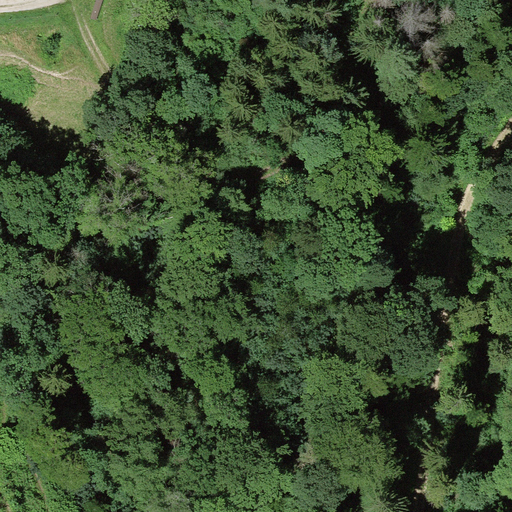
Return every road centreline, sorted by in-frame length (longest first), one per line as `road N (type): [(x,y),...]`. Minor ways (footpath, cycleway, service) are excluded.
road 1 (track): [(60,0),(74,9),(137,135),(153,158),(175,169),(236,172),(282,162),(376,91)]
road 2 (track): [(417,511),(468,188),(511,125)]
road 3 (track): [(511,0),(398,87),(376,91)]
